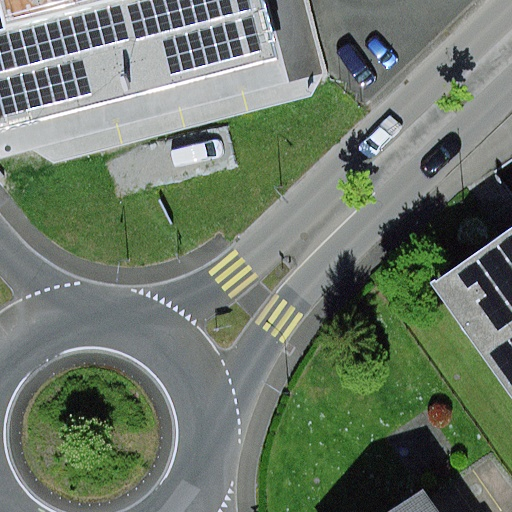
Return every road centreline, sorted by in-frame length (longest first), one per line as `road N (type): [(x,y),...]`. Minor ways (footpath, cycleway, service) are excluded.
road 1 (primary): [(511,41),(326,227)]
road 2 (primary): [(219,408),(282,317),(326,227)]
road 3 (primary): [(326,227),(163,328)]
